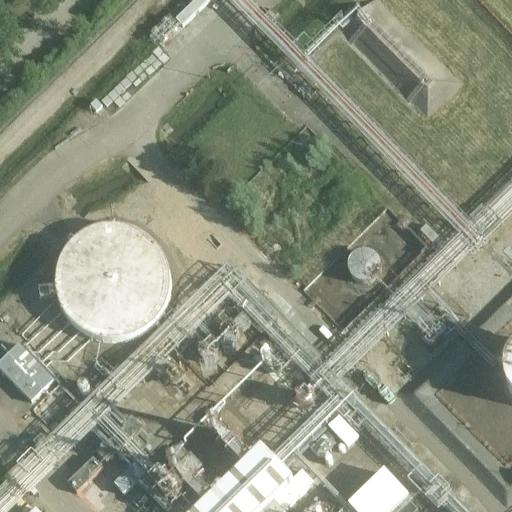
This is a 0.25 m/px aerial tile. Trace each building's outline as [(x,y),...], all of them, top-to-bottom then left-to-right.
[(165,297),(166,285),(165,275),(162,265),(157,255),(150,246),(141,238),(131,233),(121,229),(111,228),(99,229),(89,232),(79,237),(70,243),(64,251),(57,262),(54,272),(52,283),(53,295),(56,306),(61,315),(68,325),(76,331),(87,338),(97,341),(108,342),(119,341),(129,338),(139,333),(149,326),(156,318),(161,308),(165,297)] [(390,274),(390,270),(390,266),(388,262),(384,256),(378,251),(371,250),(364,250),(359,252),(355,255),(352,259),(350,262),(348,270),(350,277),(353,283),(359,289),(364,290),(367,291),(375,290),(380,288),(383,286),(387,282),(388,278),(390,274)] [(0,371),(31,404),(55,383),(18,347),(0,364),(0,371)] [(106,465),(143,431),(132,420),(96,454),(106,465)] [(262,511),(292,483),(262,452),(200,511),(262,511)] [(143,459),(113,488),(122,497),(152,468),(143,459)] [(347,508),(350,511),(394,511),(409,498),(384,473),(347,508)]
